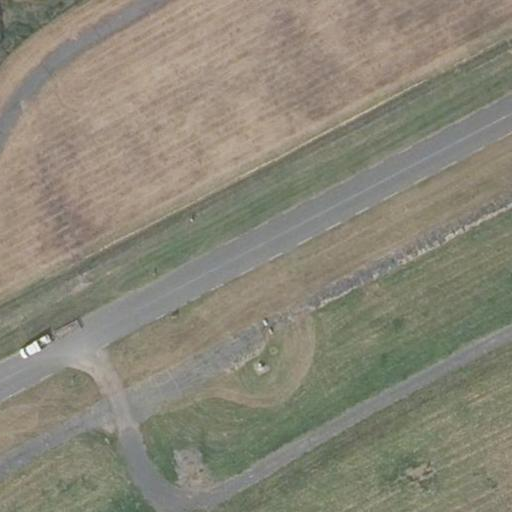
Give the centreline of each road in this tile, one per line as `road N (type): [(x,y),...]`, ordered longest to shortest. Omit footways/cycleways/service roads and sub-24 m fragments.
road 1 (track): [(511,194),(115,402)]
road 2 (track): [(222,490),(511,334)]
